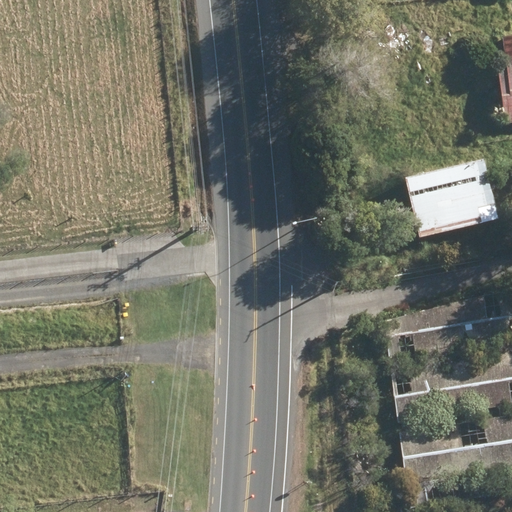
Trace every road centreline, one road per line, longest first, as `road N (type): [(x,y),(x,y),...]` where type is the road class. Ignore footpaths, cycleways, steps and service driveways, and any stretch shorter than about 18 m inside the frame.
road 1 (track): [(0,374),(256,350),(321,314),(511,265)]
road 2 (secondary): [(246,511),(255,263),(233,0)]
road 3 (track): [(255,263),(126,261),(0,274)]
road 4 (track): [(189,262),(127,287),(134,360)]
road 5 (track): [(127,287),(0,301)]
